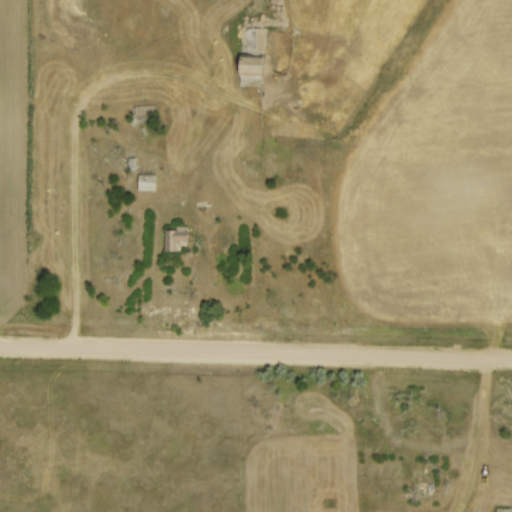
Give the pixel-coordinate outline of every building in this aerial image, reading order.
[(242,28),(264,29),(261,77),(239,75),(242,28)] [(133,108),(155,107),(156,122),(134,124),(133,108)] [(137,173),(155,172),(155,188),(138,189),(137,173)] [(164,229),(163,250),(176,250),(176,242),(188,242),(188,233),(176,232),(176,229),(164,229)] [(415,471),(436,471),(436,482),(415,482),(415,471)]
